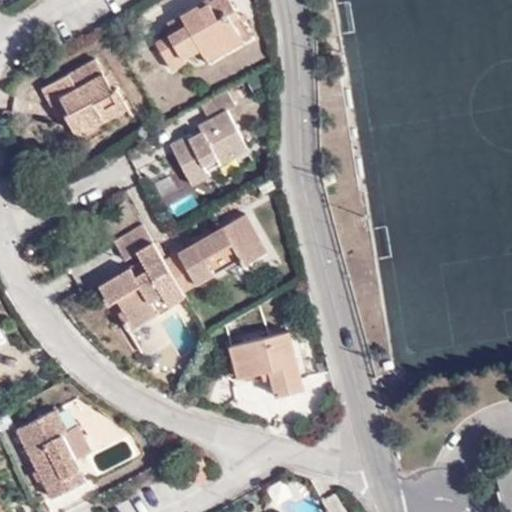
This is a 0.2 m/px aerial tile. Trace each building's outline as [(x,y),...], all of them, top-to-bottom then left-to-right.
[(218,0),(156,0),(161,8),(143,19),(160,51),(175,43),(174,38),(188,30),(195,42),(230,23),(218,0)] [(67,71),(74,83),(69,85),(78,103),(109,86),(113,92),(134,79),(123,56),(117,58),(99,26),(47,57),(56,76),(67,71)] [(224,84),(217,70),(198,80),(206,93),(224,84)] [(67,71),(56,76),(62,88),(69,85),(74,83),(67,71)] [(205,139),(242,119),(224,84),(206,93),(194,99),(200,111),(188,116),(186,112),(172,120),(190,155),(208,146),(205,139)] [(242,185),(150,231),(172,270),(237,237),(240,241),(264,228),(242,185)] [(174,274),(172,270),(150,231),(133,201),(105,215),(117,236),(130,230),(138,244),(129,250),(123,242),(88,262),(98,280),(109,275),(117,288),(111,292),(118,309),(149,291),(143,278),(154,272),(160,282),(174,274)] [(291,300),(232,312),(237,343),(272,335),(278,364),(302,359),(291,300)] [(58,422),(44,398),(6,422),(40,486),(76,465),(67,446),(78,439),(66,418),(58,422)] [(207,469),(197,448),(179,458),(189,479),(207,469)] [(511,511),(511,464),(499,468),(509,511),(511,511)]
